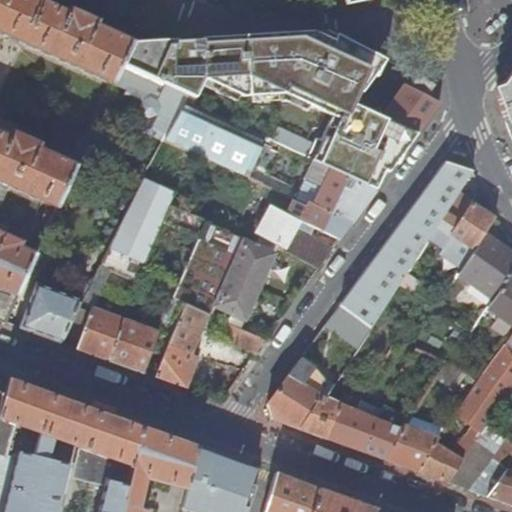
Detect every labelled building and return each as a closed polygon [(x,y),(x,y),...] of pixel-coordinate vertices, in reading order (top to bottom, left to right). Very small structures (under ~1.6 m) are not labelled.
[(122,64),(132,42),(95,24),(97,20),(70,8),(68,12),(40,0),(0,0),(0,32),(113,84),(122,64)] [(325,80),(338,37),(325,30),(230,36),(325,80)] [(176,39),(132,42),(122,64),(137,70),(189,94),(194,97),(200,84),(202,80),(204,80),(226,36),(200,38),(200,39),(176,41),(176,39)] [(418,134),(382,117),(380,120),(353,106),(354,104),(322,89),(325,80),(230,36),(226,36),(204,80),(237,95),(242,97),(251,97),(284,95),(302,103),(332,117),(321,141),(316,139),(313,145),(307,158),(314,161),(376,190),(385,171),(389,173),(418,134)] [(361,95),(385,62),(338,37),(325,80),(322,89),(354,104),(359,93),(361,95)] [(143,132),(163,141),(164,139),(184,102),(189,94),(137,70),(122,64),(113,84),(126,89),(122,99),(139,106),(142,115),(149,118),(143,132)] [(511,70),(495,93),(504,119),(511,140),(511,70)] [(417,77),(410,90),(429,99),(429,98),(435,86),(417,77)] [(202,80),(200,84),(235,100),(237,95),(204,80),(202,80)] [(404,87),(382,117),(418,134),(440,104),(429,99),(410,90),(404,87)] [(284,95),(251,97),(252,102),(283,100),(300,107),(302,103),(284,95)] [(290,180),(302,156),(271,142),(190,106),(184,102),(164,139),(294,200),(295,200),(302,185),(290,180)] [(313,145),(277,129),(271,142),(302,156),(307,158),(313,145)] [(0,182),(7,186),(56,208),(76,165),(38,148),(39,144),(11,131),(8,135),(0,131),(0,182)] [(448,211),(462,191),(467,183),(473,173),(470,165),(466,157),(451,154),(339,306),(371,329),(386,306),(399,286),(438,228),(448,211)] [(314,161),(305,179),(323,188),(314,205),(352,223),(376,190),(314,161)] [(143,179),(98,267),(139,282),(163,222),(171,205),(175,194),(143,179)] [(305,179),(302,185),(295,200),(307,206),(309,203),(314,205),(323,188),(305,179)] [(464,217),(473,203),(475,200),(462,191),(448,211),(456,217),(461,221),(464,217)] [(316,228),(339,239),(352,223),(314,205),(309,203),(307,206),(295,200),(294,200),(287,215),(301,221),(316,228)] [(456,217),(448,211),(438,228),(451,237),(453,235),(454,236),(451,241),(456,244),(459,239),(474,250),(494,219),(473,203),(464,217),(461,221),(456,217)] [(163,222),(199,239),(236,255),(244,238),(213,224),(171,205),(163,222)] [(270,207),(255,235),(265,240),(278,247),(319,267),(333,248),(311,237),(296,230),(301,221),(287,215),(270,207)] [(216,216),(213,224),(244,238),(247,231),(247,230),(216,216)] [(301,221),(296,230),(311,237),(316,228),(301,221)] [(0,320),(4,322),(13,300),(36,252),(19,244),(21,241),(0,231),(0,320)] [(245,241),(250,232),(247,231),(244,238),(236,255),(228,274),(259,289),(274,255),(261,249),(245,241)] [(511,254),(500,245),(486,235),(483,240),(459,274),(494,300),(508,281),(511,274),(511,254)] [(236,255),(199,239),(173,299),(185,305),(207,315),(209,316),(214,305),(228,274),(236,255)] [(265,240),(261,249),(274,255),(278,247),(265,240)] [(245,320),(259,289),(228,274),(214,305),(245,320)] [(486,311),(511,329),(511,283),(508,281),(494,300),(486,311)] [(35,282),(19,327),(60,342),(71,320),(80,304),(82,300),(35,282)] [(410,321),(423,300),(399,286),(386,306),(410,321)] [(446,306),(440,302),(436,308),(437,309),(442,312),(446,306)] [(123,321),(80,304),(71,320),(84,325),(76,348),(104,358),(108,360),(123,321)] [(190,354),(207,315),(185,305),(169,340),(155,377),(187,388),(199,357),(190,354)] [(325,326),(358,350),(371,330),(371,329),(339,306),(325,326)] [(160,333),(124,319),(123,321),(108,360),(144,373),(160,333)] [(221,334),(255,354),(265,340),(224,322),(219,330),(221,334)] [(447,340),(459,349),(468,337),(456,328),(447,340)] [(452,454),(435,443),(416,471),(446,482),(493,417),(511,389),(511,334),(477,384),(467,398),(446,428),(441,435),(458,446),(452,454)] [(429,376),(436,381),(436,380),(449,362),(450,362),(416,349),(412,358),(436,369),(429,376)] [(313,369),(300,360),(267,404),(271,419),(299,429),(319,396),(326,398),(334,387),(324,381),(313,369)] [(454,390),(467,398),(477,384),(449,362),(436,380),(454,390)] [(0,406),(9,377),(0,373),(0,406)] [(98,511),(147,511),(148,508),(138,506),(144,477),(187,488),(198,445),(9,377),(0,406),(0,511),(54,511),(66,465),(46,459),(52,438),(79,447),(72,477),(105,485),(102,495),(98,511)] [(339,404),(326,398),(319,396),(299,429),(327,439),(335,416),(346,421),(351,411),(349,409),(351,403),(355,405),(357,402),(358,400),(363,393),(346,385),(339,404)] [(381,412),(357,402),(355,405),(351,403),(349,409),(351,411),(346,421),(335,416),(327,439),(364,452),(376,420),(381,412)] [(409,419),(384,406),(381,412),(376,420),(364,452),(385,460),(403,426),(404,426),(407,422),(409,419)] [(413,416),(412,415),(409,419),(407,422),(412,424),(410,428),(439,438),(441,435),(446,428),(445,427),(413,416)] [(511,430),(493,417),(446,482),(488,497),(507,470),(510,467),(511,463),(511,430)] [(412,424),(407,422),(404,426),(403,426),(385,460),(416,471),(435,443),(439,438),(410,428),(412,424)] [(458,446),(441,435),(439,438),(435,443),(452,454),(458,446)] [(250,463),(198,445),(187,488),(181,510),(185,511),(239,511),(247,492),(240,489),(248,467),(250,463)] [(247,511),(257,486),(252,484),(257,470),(248,467),(240,489),(247,492),(239,511),(247,511)] [(511,471),(507,470),(488,497),(511,505),(511,471)] [(311,511),(319,488),(299,481),(277,473),(264,511),(311,511)] [(373,511),(375,508),(319,488),(311,511),(373,511)] [(98,511),(102,495),(93,493),(87,511),(98,511)]
